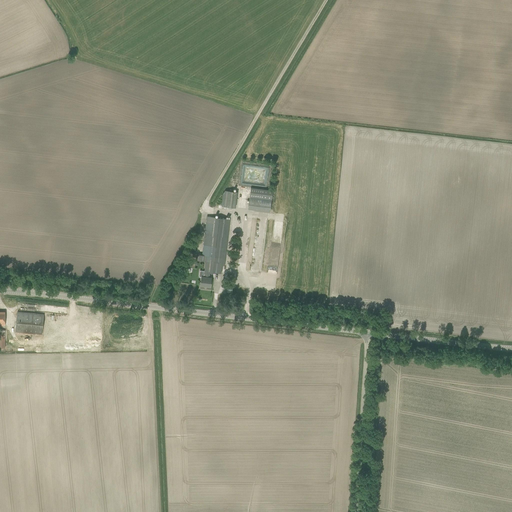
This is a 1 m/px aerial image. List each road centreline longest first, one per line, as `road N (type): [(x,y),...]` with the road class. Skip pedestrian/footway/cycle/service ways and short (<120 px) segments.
road 1 (tertiary): [(0,290),(366,332)]
road 2 (unclassified): [(355,511),(366,332)]
road 3 (tertiary): [(366,332),(511,349)]
